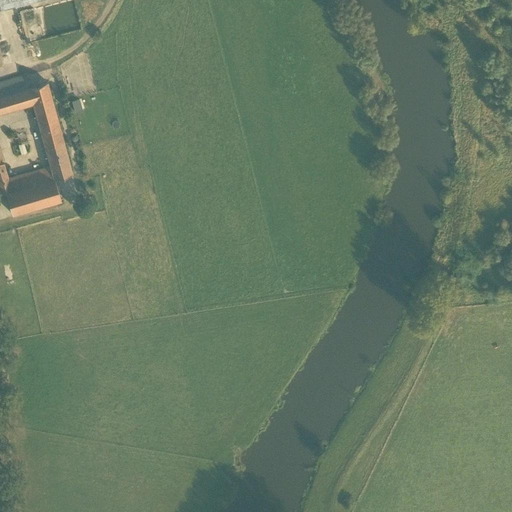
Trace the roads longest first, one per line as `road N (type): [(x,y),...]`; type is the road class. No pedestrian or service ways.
road 1 (track): [(0,335),(7,454),(1,511)]
road 2 (track): [(112,0),(98,26),(62,57),(0,75)]
